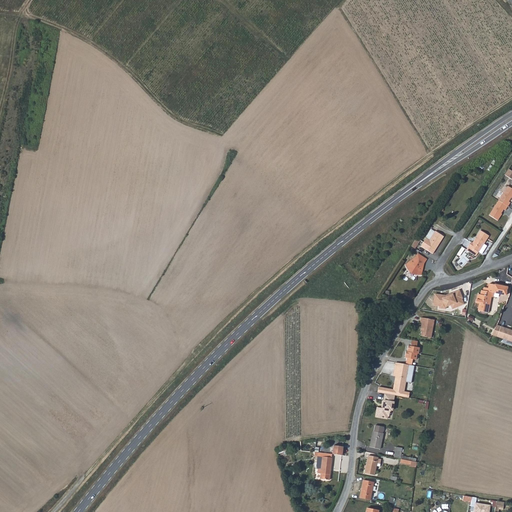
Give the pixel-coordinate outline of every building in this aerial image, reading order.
[(511,188),(507,186),(498,201),(507,206),(509,203),(508,201),(511,194),(511,188)] [(505,210),(507,206),(498,201),(488,215),(497,221),(500,217),(498,216),(503,209),(505,210)] [(426,238),(421,246),(433,254),(444,237),(436,231),(429,240),(426,238)] [(478,253),(489,236),(480,231),(472,243),(471,242),(468,247),(470,247),(478,253)] [(417,237),(411,246),(415,249),(420,240),(417,237)] [(487,246),(484,244),(478,252),(482,255),(487,246)] [(476,256),(478,253),(470,247),(467,251),(476,256)] [(425,260),(418,255),(416,258),(406,265),(408,268),(411,272),(415,274),(421,274),(423,263),(425,260)] [(462,266),(466,261),(462,258),(458,263),(462,266)] [(478,305),(484,307),(486,308),(491,293),(493,294),(494,290),(504,293),(507,285),(497,282),(496,282),(491,280),(490,284),(486,283),(485,286),(483,285),(481,289),(479,288),(477,293),(476,293),(475,296),(479,297),(476,304),(478,305)] [(434,319),(421,317),(420,321),(422,321),(420,328),(422,329),(420,335),(431,337),(434,319)] [(511,330),(500,327),(497,336),(511,341),(511,330)] [(406,358),(406,360),(410,361),(411,359),(412,359),(416,359),(417,353),(418,354),(419,348),(416,347),(415,347),(415,344),(410,343),(410,346),(408,345),(406,352),(406,351),(404,358),(406,358)] [(393,389),(393,390),(403,392),(403,391),(407,373),(394,371),(393,375),(395,376),(393,389)] [(385,393),(394,395),(409,397),(409,392),(403,391),(403,392),(393,390),(393,389),(378,387),(377,392),(385,393)] [(394,395),(385,393),(384,400),(382,400),(382,404),(383,404),(382,408),(377,407),(375,416),(387,418),(387,415),(389,416),(390,409),(392,410),(394,402),(393,402),(394,395)] [(383,425),(375,424),(374,431),(372,431),(369,447),(379,449),(383,433),(381,433),(383,425)] [(332,446),(331,455),(341,455),(341,446),(332,446)] [(317,474),(320,474),(320,479),(329,480),(331,455),(314,453),(314,457),(318,457),(321,458),(321,469),(320,469),(318,469),(317,474)] [(364,474),(374,476),(377,464),(378,460),(378,459),(368,457),(364,474)] [(373,484),(363,482),(360,499),(370,501),(373,484)] [(476,498),(471,497),(470,505),(474,506),(473,511),(488,511),(489,505),(475,503),(476,498)]
